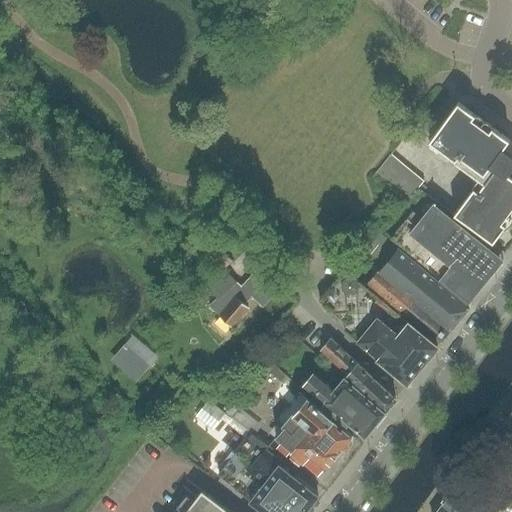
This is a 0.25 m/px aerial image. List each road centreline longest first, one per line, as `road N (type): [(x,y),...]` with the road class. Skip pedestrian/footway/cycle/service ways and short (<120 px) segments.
road 1 (tertiary): [(343,511),(511,284)]
road 2 (residential): [(511,397),(428,511)]
road 3 (residential): [(511,111),(483,78),(497,0)]
